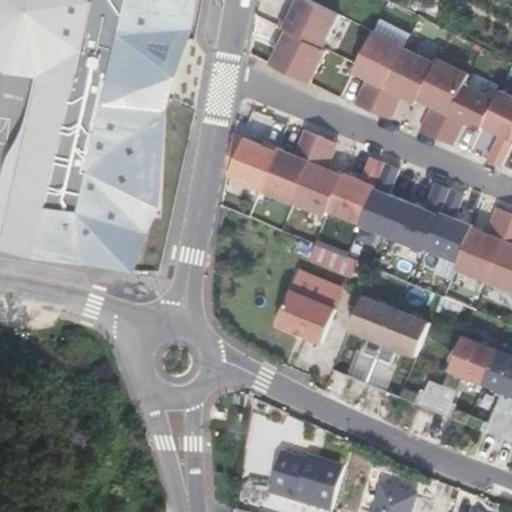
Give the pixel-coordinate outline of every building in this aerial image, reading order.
[(71,256),(124,263),(129,265),(137,263),(143,232),(139,230),(147,200),(156,195),(160,94),(113,71),(121,34),(183,39),(191,0),(0,0),(0,61),(42,71),(3,246),(45,251),(60,254),(62,238),(74,239),(71,256)] [(191,0),(183,39),(121,34),(113,71),(160,94),(156,195),(147,200),(139,230),(143,232),(137,263),(129,265),(124,263),(71,256),(74,239),(62,238),(60,254),(45,251),(3,246),(42,71),(0,61),(0,67),(7,73),(37,77),(27,119),(19,140),(9,158),(6,168),(4,180),(3,191),(3,220),(3,229),(1,237),(0,239),(0,248),(1,250),(35,257),(88,264),(137,272),(149,233),(162,207),(168,111),(194,29),(198,0),(191,0)] [(279,26),(284,28),(324,48),(340,14),(312,0),(298,0),(292,14),(286,11),(279,26)] [(281,44),(272,64),(311,83),(328,49),(324,48),(284,28),(277,42),(281,44)] [(357,104),(374,112),(405,48),(373,32),(354,71),(370,79),(357,104)] [(420,99),(437,63),(405,48),(374,112),(391,119),(403,96),(418,103),(420,99)] [(470,75),(439,59),(437,63),(420,99),(434,105),(422,131),(439,139),(466,84),(470,75)] [(466,84),(439,139),(453,145),(465,121),(482,129),(484,126),(497,99),(466,84)] [(497,99),(484,126),(501,134),(489,160),(503,166),(511,147),(511,95),(501,90),(497,99)] [(295,202),(322,136),(307,130),(297,155),(280,148),(263,188),(263,189),(295,203),(295,202)] [(237,134),(230,175),(263,188),(280,148),(280,146),(265,140),(263,145),(237,134)] [(330,210),(344,175),(328,168),(338,142),(322,136),(295,202),(328,215),(330,210)] [(363,180),(345,173),(344,175),(330,210),(362,223),(387,162),(372,157),(363,180)] [(394,238),(409,201),(391,193),(401,168),(387,162),(362,223),(361,224),(394,238)] [(427,249),(451,189),(437,183),(427,208),(409,201),(394,238),(426,251),(427,249)] [(459,262),(474,227),(474,225),(456,218),(466,194),(451,189),(427,249),(459,262)] [(457,268),(511,290),(511,213),(499,208),(489,234),(474,227),(459,262),(457,268)] [(355,273),(360,257),(315,241),(310,257),(355,273)] [(300,273),(278,328),(324,346),(338,312),(333,310),(341,290),(300,273)] [(380,357),(400,309),(366,295),(353,328),(372,336),(366,351),(380,357)] [(432,322),(400,309),(380,357),(394,363),(400,347),(419,355),(420,352),(432,322)] [(433,320),(432,322),(420,352),(439,360),(433,375),(447,381),(466,333),(433,320)] [(499,346),(466,333),(447,381),(461,386),(467,371),(486,378),(499,346)] [(511,351),(499,346),(486,378),(506,387),(499,402),(511,406),(511,351)] [(436,407),(447,381),(433,375),(423,401),(436,407)] [(450,413),(461,386),(447,381),(436,407),(450,413)] [(511,406),(499,402),(489,428),(511,437),(511,406)] [(270,456),(262,497),(327,511),(337,466),(308,460),(307,464),(270,456)] [(411,511),(416,497),(383,487),(374,511),(411,511)]
